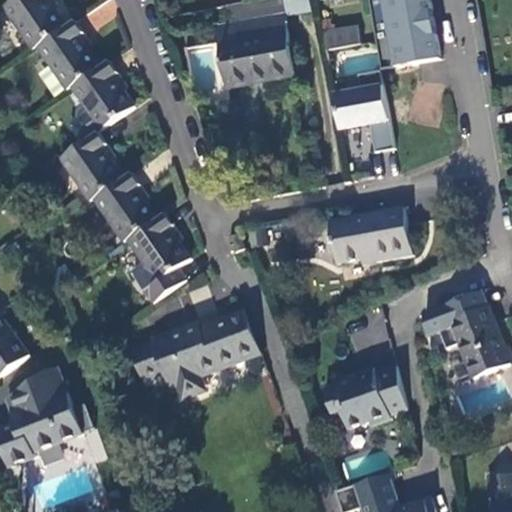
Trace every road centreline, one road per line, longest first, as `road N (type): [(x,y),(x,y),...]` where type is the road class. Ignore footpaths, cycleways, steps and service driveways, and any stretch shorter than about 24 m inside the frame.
road 1 (residential): [(488,162),(406,190),(213,224),(131,0)]
road 2 (residential): [(511,270),(393,310),(437,478)]
road 3 (residential): [(488,162),(459,0)]
